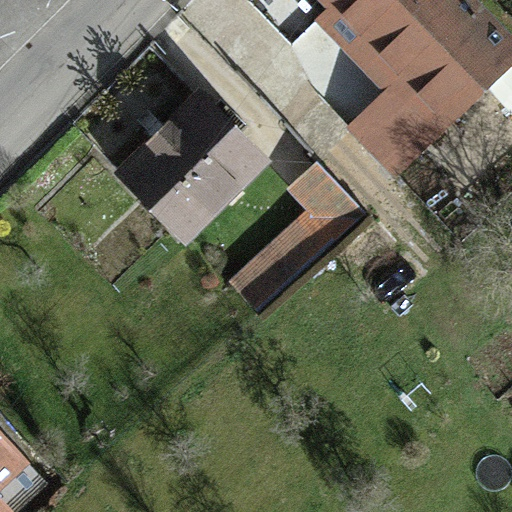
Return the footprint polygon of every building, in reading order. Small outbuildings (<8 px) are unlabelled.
[(393,93),(404,83),(331,4),(326,0),(305,0),(311,6),(370,68),(393,93)] [(404,83),(479,14),(465,0),(335,0),(331,4),(404,83)] [(511,66),(511,47),(479,14),(404,83),(393,93),(355,128),(395,170),(511,66)] [(188,240),(267,165),(202,97),(164,133),(123,172),(188,240)] [(342,236),(366,215),(321,164),(297,185),(318,209),(342,236)] [(257,310),(342,236),(318,209),(234,283),(257,310)] [(0,484),(28,459),(0,429),(0,484)]
